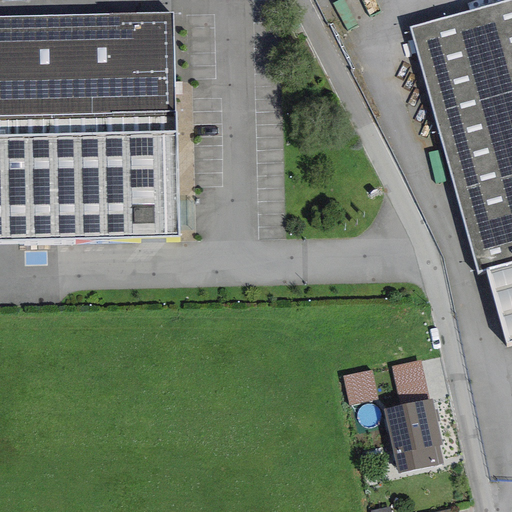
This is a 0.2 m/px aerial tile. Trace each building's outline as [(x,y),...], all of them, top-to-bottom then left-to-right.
[(511,1),(409,30),(496,351),(511,346),(511,1)] [(171,13),(0,16),(0,116),(173,111),(171,13)] [(173,111),(0,116),(0,239),(178,236),(173,111)] [(403,302),(373,303),(374,331),(404,329),(403,302)] [(392,368),(400,406),(428,399),(419,361),(392,368)] [(371,370),(343,377),(349,406),(378,399),(371,370)] [(243,442),(243,378),(33,377),(32,441),(243,442)] [(400,406),(383,409),(397,475),(443,465),(439,446),(442,445),(432,399),(428,399),(400,406)] [(275,474),(275,511),(343,511),(344,473),(275,474)]
